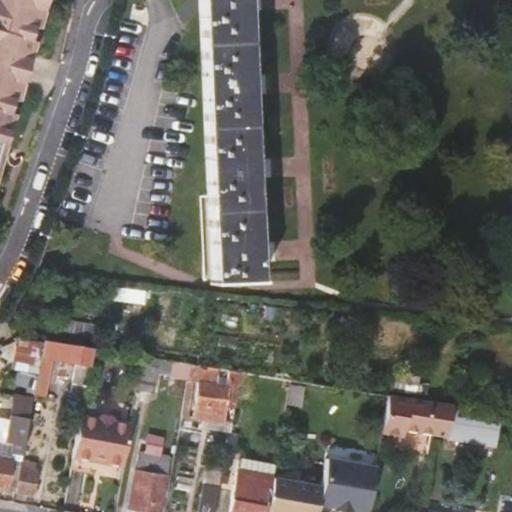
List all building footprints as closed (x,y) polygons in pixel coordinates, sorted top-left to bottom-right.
[(0,0),(0,149),(10,115),(4,114),(8,101),(13,103),(20,80),(22,74),(25,64),(26,59),(31,42),(26,40),(30,27),(35,29),(43,0),(0,0)] [(250,0),(201,0),(201,6),(210,196),(215,288),(264,285),(262,255),(259,171),(255,86),(251,3),(250,0)] [(35,372),(31,393),(42,395),(48,358),(74,363),(67,401),(79,404),(81,395),(90,347),(41,340),(35,372)] [(170,360),(140,355),(135,387),(152,390),(155,371),(168,373),(170,360)] [(220,368),(189,363),(186,379),(192,380),(196,381),(191,418),(201,420),(221,423),(223,409),(232,410),(239,371),(229,369),(227,380),(218,379),(220,368)] [(192,380),(186,379),(179,415),(186,416),(192,380)] [(451,404),(386,394),(379,434),(400,437),(401,431),(415,434),(429,436),(430,436),(445,438),(451,407),(451,404)] [(499,416),(451,407),(445,438),(444,441),(492,450),(499,416)] [(221,423),(201,420),(199,428),(227,433),(232,410),(223,409),(221,423)] [(78,413),(70,457),(89,461),(90,455),(121,461),(128,423),(111,420),(109,415),(100,413),(95,417),(78,413)] [(19,462),(27,417),(10,414),(6,441),(10,442),(8,460),(0,458),(0,488),(13,491),(19,462)] [(90,455),(89,461),(120,467),(121,461),(90,455)] [(358,511),(364,511),(373,465),(323,456),(318,487),(315,504),(331,507),(330,510),(343,511),(348,511),(349,510),(358,511)] [(136,458),(126,507),(151,511),(156,511),(166,463),(136,458)] [(237,458),(235,471),(270,477),(272,464),(237,458)] [(19,462),(13,491),(31,494),(35,472),(32,472),(33,465),(19,462)] [(270,477),(235,471),(227,511),(263,511),(269,479),(270,477)] [(318,487),(269,479),(263,511),(313,511),(315,505),(315,504),(318,487)] [(196,511),(212,511),(217,489),(201,486),(196,511)]
